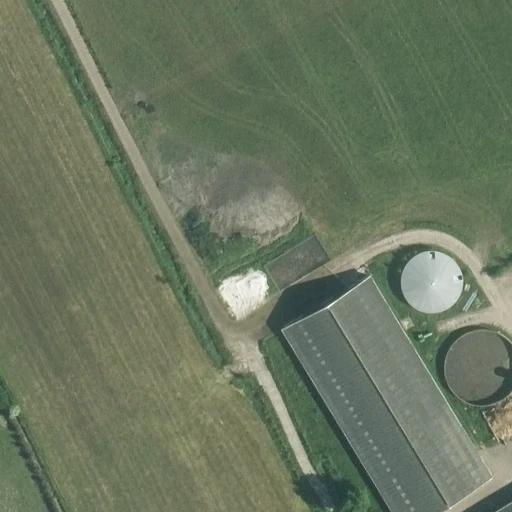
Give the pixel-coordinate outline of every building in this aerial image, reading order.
[(429,251),(425,252),(421,252),(417,254),(414,256),(410,259),(406,262),(404,266),(401,270),(400,275),(399,279),(399,284),(399,288),(401,292),(402,296),(404,299),(406,302),(409,305),(412,307),(416,310),(421,311),(425,312),(430,313),(435,312),(439,311),(444,309),(448,307),(451,304),(454,301),(456,298),(457,295),(459,291),(460,287),(460,283),(460,278),(459,274),(457,269),(455,265),(452,261),(449,258),(445,255),(441,253),(437,252),(433,252),(429,251)] [(433,511),(492,477),(369,274),(279,329),(389,511),(433,511)] [(261,297),(250,283),(234,296),(227,287),(214,298),(231,320),(261,297)] [(511,343),(511,344),(507,339),(503,336),(498,333),(494,332),(489,330),(484,330),(480,330),(473,330),(469,332),(465,333),(459,336),(454,341),(450,345),(447,351),(446,356),(444,365),(444,371),(445,378),(448,384),(453,392),(457,397),(462,401),(468,403),(473,405),(478,405),(484,405),(488,405),(494,404),(499,402),(504,399),(508,396),(511,392),(511,391),(511,343)] [(511,511),(511,501),(493,511),(511,511)]
